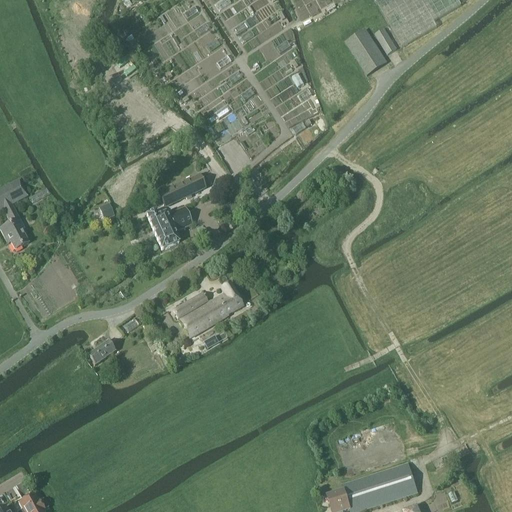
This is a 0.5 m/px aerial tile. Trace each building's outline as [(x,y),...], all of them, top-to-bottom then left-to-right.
[(457,0),(372,0),(379,11),(388,26),(401,49),(436,28),(433,23),(461,6),(457,0)] [(366,78),(386,64),(364,31),(344,44),(366,78)] [(387,57),(395,51),(383,31),(375,36),(387,57)] [(148,95),(135,104),(154,129),(167,119),(159,108),(165,103),(149,84),(143,89),(148,95)] [(164,209),(204,189),(198,177),(158,197),(164,209)] [(24,230),(11,205),(26,198),(18,181),(0,190),(0,212),(3,211),(10,225),(0,229),(0,231),(7,246),(9,244),(13,252),(27,245),(21,232),(24,230)] [(108,206),(99,210),(104,222),(113,218),(108,206)] [(191,226),(183,209),(165,217),(164,215),(156,218),(154,213),(145,217),(153,235),(149,236),(151,240),(154,239),(160,252),(177,244),(173,234),(191,226)] [(203,294),(173,311),(178,320),(207,303),(208,304),(179,321),(190,340),(228,317),(243,308),(238,298),(229,285),(220,291),(223,295),(208,304),(203,294)] [(214,337),(202,344),(207,351),(218,345),(214,337)] [(93,367),(113,353),(106,343),(86,357),(93,367)] [(342,491),(325,496),(330,511),(346,511),(349,511),(348,511),(362,511),(416,495),(407,465),(341,487),(342,491)] [(43,511),(38,502),(36,503),(33,497),(19,505),(22,511),(43,511)]
